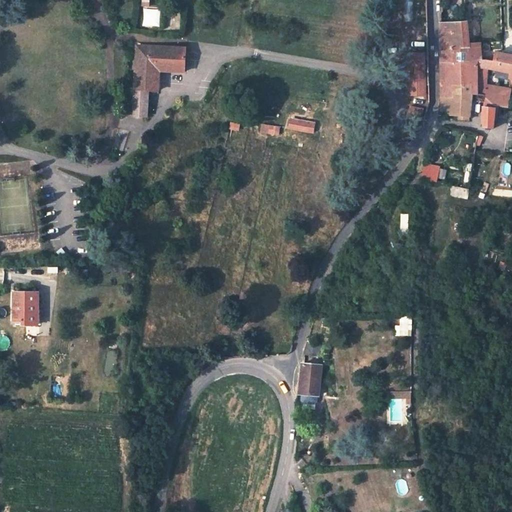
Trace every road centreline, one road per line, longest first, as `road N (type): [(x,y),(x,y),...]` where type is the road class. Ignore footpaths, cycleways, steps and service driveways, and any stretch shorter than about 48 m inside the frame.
road 1 (residential): [(432,0),(435,123),(343,233),(277,382)]
road 2 (unclassified): [(277,382),(237,367),(208,375),(188,400),(156,511)]
